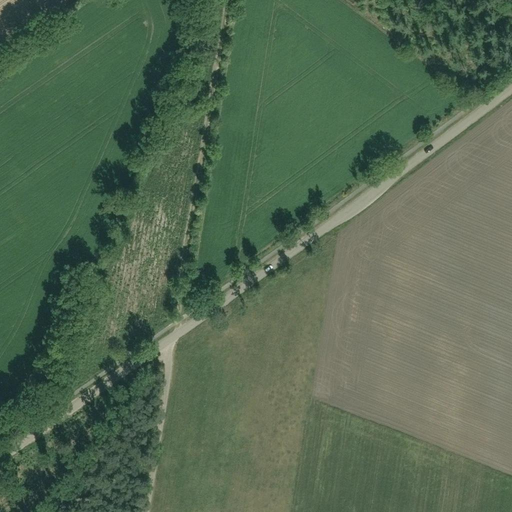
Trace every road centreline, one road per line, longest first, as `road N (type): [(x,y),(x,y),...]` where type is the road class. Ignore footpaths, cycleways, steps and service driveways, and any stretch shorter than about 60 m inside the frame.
road 1 (residential): [(511,90),(0,458)]
road 2 (track): [(230,0),(174,320)]
